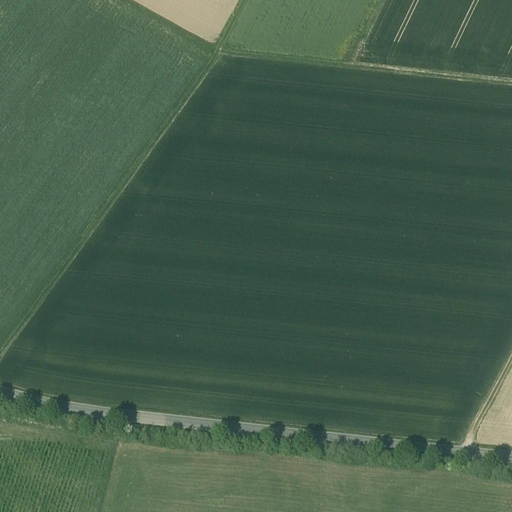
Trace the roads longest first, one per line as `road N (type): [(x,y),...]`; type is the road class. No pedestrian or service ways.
road 1 (residential): [(0,393),(90,412),(511,458)]
road 2 (track): [(0,356),(183,104),(244,0)]
road 3 (track): [(128,0),(217,50),(511,82)]
